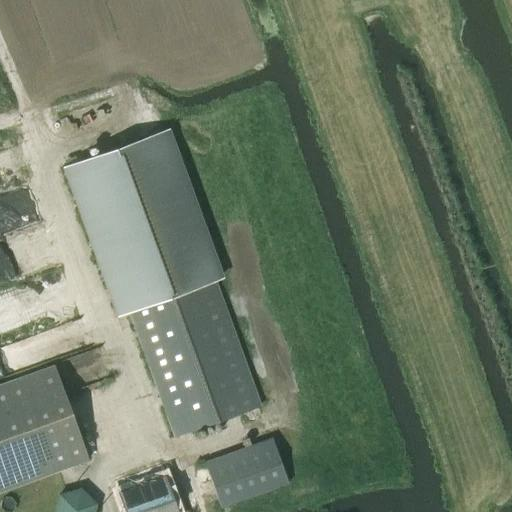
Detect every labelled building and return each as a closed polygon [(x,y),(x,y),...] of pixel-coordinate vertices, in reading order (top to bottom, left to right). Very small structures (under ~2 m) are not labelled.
[(223,277),(169,128),(61,167),(115,316),(128,312),(173,437),(260,406),(215,280),(223,277)] [(0,492),(86,460),(51,366),(0,385),(0,492)] [(287,483),(270,437),(203,461),(219,507),(287,483)] [(79,487),(57,493),(52,511),(94,511),(96,503),(79,487)] [(179,511),(171,488),(124,505),(126,511),(179,511)]
